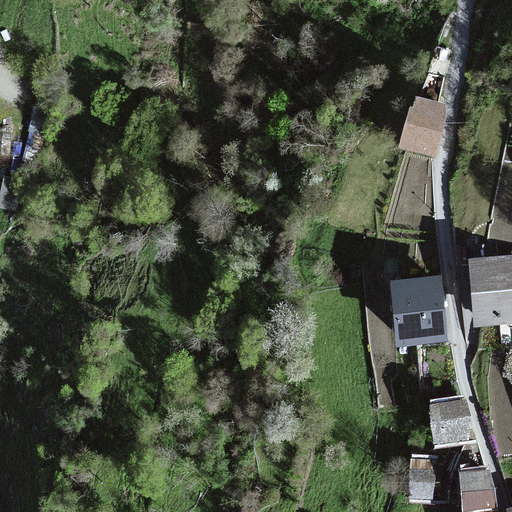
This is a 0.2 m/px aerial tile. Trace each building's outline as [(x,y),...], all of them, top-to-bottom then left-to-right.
[(443,110),(408,100),(392,151),(427,161),(443,110)] [(511,256),(471,260),(476,324),(511,321),(511,256)] [(438,277),(392,281),(398,345),(445,341),(438,277)] [(465,399),(428,401),(430,441),(467,439),(465,399)] [(439,459),(409,458),(408,499),(437,500),(439,459)] [(492,471),(459,474),(461,508),(494,506),(492,471)]
